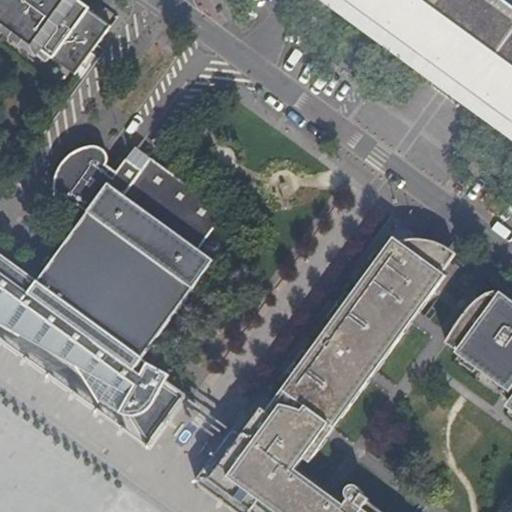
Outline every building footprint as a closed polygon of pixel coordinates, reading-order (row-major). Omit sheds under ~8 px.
[(0,0),(0,25),(53,64),(55,61),(76,76),(112,27),(90,12),(91,10),(77,0),(0,0)] [(511,127),(511,0),(336,0),(339,2),(403,50),(415,35),(433,48),(430,59),(437,64),(443,55),(481,83),(470,97),(511,127)] [(142,170),(127,159),(117,172),(107,164),(108,162),(108,158),(108,155),(107,152),(105,150),(103,149),(100,147),(97,146),(94,146),(91,146),(87,147),(81,149),(78,150),(72,154),(68,157),(62,164),(59,169),(57,174),(56,178),(55,184),(54,188),(55,192),(56,196),(57,199),(58,202),(60,204),(62,206),(65,207),(67,208),(70,208),(74,207),(77,205),(78,204),(81,199),(86,203),(82,208),(88,212),(84,218),(83,218),(71,234),(66,231),(59,239),(65,244),(54,259),(48,255),(42,264),(47,268),(38,281),(16,265),(0,253),(0,325),(19,337),(21,334),(78,366),(100,402),(120,413),(125,415),(129,416),(146,442),(144,445),(146,446),(150,446),(152,443),(149,442),(165,422),(167,423),(170,419),(167,418),(182,397),(185,399),(186,397),(186,393),(184,391),(182,394),(166,382),(170,374),(148,363),(143,359),(153,345),(158,349),(165,340),(159,336),(171,321),(176,325),(183,316),(177,311),(188,297),(194,301),(200,292),(195,287),(215,260),(199,249),(226,212),(151,158),(142,170)] [(447,277),(394,238),(369,273),(375,277),(367,288),(361,284),(327,331),(332,336),(324,347),(318,342),(284,390),(289,394),(281,405),(276,401),(244,444),(277,468),(282,461),(296,471),(305,460),(310,464),(328,440),(321,435),(328,424),(335,429),(370,382),(363,377),(370,366),(378,372),(413,324),(405,319),(413,308),(420,314),(447,277)] [(511,511),(511,303),(502,296),(500,299),(496,295),(497,293),(496,292),(492,293),(485,296),(479,301),(472,308),(468,312),(463,317),(458,325),(452,333),(447,344),(455,350),(457,348),(462,351),(460,353),(508,388),(511,382),(511,404),(510,407),(511,408),(511,511)] [(276,480),(247,458),(233,461),(224,473),(226,487),(246,501),(251,494),(275,511),(381,511),(369,503),(371,501),(363,496),(364,495),(360,488),(358,487),(356,487),(354,487),(352,487),(350,489),(348,491),(347,492),(347,495),(347,498),(348,499),(349,501),(341,511),(318,495),(315,493),(309,490),(303,488),(297,486),(293,485),(289,485),(285,484),(280,482),(276,480)]
